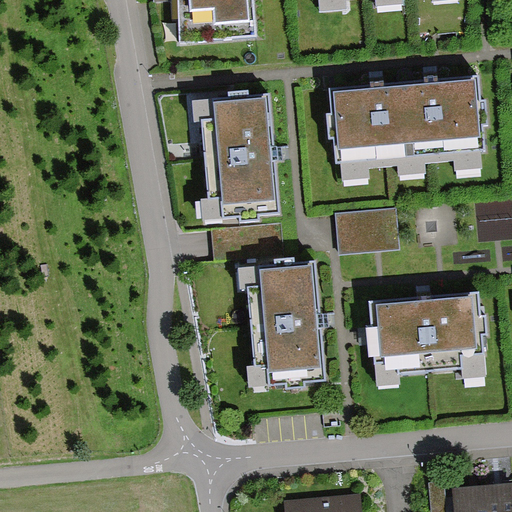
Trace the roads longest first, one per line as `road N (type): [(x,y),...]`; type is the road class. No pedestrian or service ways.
road 1 (residential): [(199,456),(175,405),(161,246),(117,0)]
road 2 (track): [(199,456),(0,475)]
road 3 (residential): [(398,444),(199,456)]
